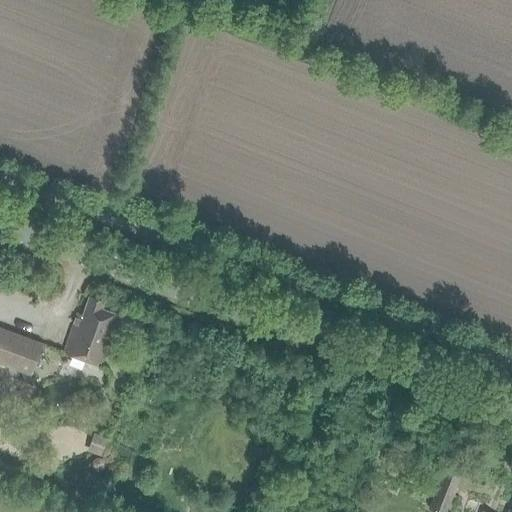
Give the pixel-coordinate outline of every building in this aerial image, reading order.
[(99,367),(117,315),(100,309),(102,302),(87,296),(81,315),(76,313),(62,353),(99,367)] [(41,346),(0,330),(0,361),(31,373),(41,346)] [(93,434),(87,451),(99,455),(106,439),(93,434)] [(445,511),(460,476),(443,469),(427,508),(436,511),(445,511)] [(200,494),(201,502),(225,501),(224,493),(200,494)]
